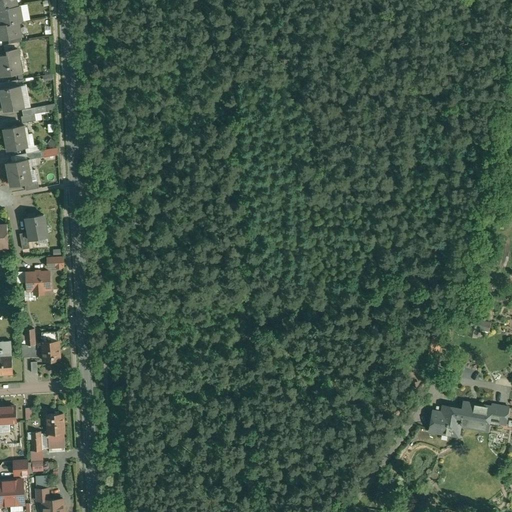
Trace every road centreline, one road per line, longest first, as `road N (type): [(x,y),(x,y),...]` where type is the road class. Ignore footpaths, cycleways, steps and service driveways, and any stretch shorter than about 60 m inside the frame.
road 1 (tertiary): [(63,0),(86,384)]
road 2 (tertiary): [(86,384),(93,511)]
